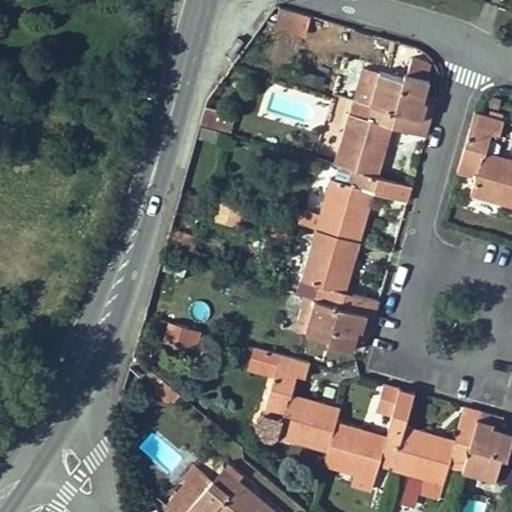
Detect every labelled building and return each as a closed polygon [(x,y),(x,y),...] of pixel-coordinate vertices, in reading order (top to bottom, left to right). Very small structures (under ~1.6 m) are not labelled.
[(306,32),(311,15),(280,6),(275,23),(306,32)] [(241,44),(234,39),(225,49),(232,56),(241,44)] [(408,72),(425,77),(429,61),(413,56),(408,72)] [(353,98),(371,103),(380,70),(362,66),(353,98)] [(404,77),(380,70),(371,103),(393,110),(405,113),(430,121),(435,105),(423,102),(425,94),(430,78),(425,77),(408,72),(406,71),(404,77)] [(437,98),(425,94),(423,102),(435,105),(437,98)] [(353,98),(349,111),(367,117),(371,103),(353,98)] [(382,148),(390,123),(393,110),(371,103),(367,117),(349,111),(338,147),(343,149),(339,164),(352,168),(375,175),(378,175),(386,149),(382,148)] [(233,114),(213,108),(209,124),(229,129),(233,114)] [(405,113),(393,110),(390,123),(401,127),(405,113)] [(470,127),(487,131),(500,135),(504,120),(475,111),(470,127)] [(426,136),(430,121),(405,113),(401,127),(400,129),(426,136)] [(217,140),(220,130),(200,124),(197,135),(217,140)] [(111,131),(108,143),(120,146),(124,129),(117,127),(117,132),(111,131)] [(470,127),(468,133),(485,137),(487,131),(470,127)] [(471,193),(506,204),(507,199),(511,200),(511,158),(508,157),(507,160),(480,153),(485,137),(468,133),(457,171),(475,176),(471,193)] [(343,149),(338,147),(334,163),(339,164),(343,149)] [(352,168),(339,164),(335,178),(348,183),(352,168)] [(367,215),(364,213),(371,189),(375,175),(352,168),(348,183),(335,178),(331,177),(320,213),(324,214),(320,229),(360,241),(367,215)] [(378,175),(375,175),(371,189),(382,192),(386,178),(378,175)] [(386,178),(382,192),(382,193),(407,200),(412,185),(386,178)] [(214,217),(238,222),(242,203),(218,198),(214,217)] [(324,214),(320,213),(316,228),(320,229),(324,214)] [(320,229),(316,228),(311,244),(315,245),(320,229)] [(311,244),(307,260),(301,279),(319,284),(315,298),(338,304),(342,290),(349,267),(352,267),(360,241),(320,229),(315,245),(311,244)] [(188,259),(194,237),(169,230),(163,252),(188,259)] [(288,275),(301,279),(307,260),(293,255),(288,275)] [(315,298),(319,284),(301,279),(298,293),(306,295),(315,298)] [(338,304),(349,307),(353,294),(342,290),(338,304)] [(353,294),(349,307),(375,315),(379,299),(354,292),(353,294)] [(297,328),(306,331),(315,298),(306,295),(297,328)] [(353,350),(357,335),(358,328),(370,331),(375,315),(349,307),(338,304),(315,298),(306,331),(329,338),(328,343),(353,350)] [(167,338),(178,341),(190,338),(193,327),(172,321),(167,338)] [(190,338),(178,341),(195,346),(200,329),(193,327),(190,338)] [(358,328),(357,335),(368,338),(370,331),(358,328)] [(257,367),(275,372),(275,373),(291,378),(293,372),(276,367),(281,352),(256,345),(252,361),(257,367)] [(276,367),(293,372),(306,376),(310,361),(281,352),(276,367)] [(157,383),(161,378),(133,354),(131,362),(157,383)] [(276,435),(313,445),(314,441),(329,446),(336,419),(340,406),(314,398),(313,401),(286,394),(291,378),(275,373),(264,412),(257,420),(258,430),(267,438),(273,438),(276,435)] [(180,393),(161,378),(157,383),(157,391),(168,400),(176,398),(180,393)] [(376,408),(393,413),(389,426),(403,431),(405,424),(415,391),(384,382),(376,408)] [(457,430),(472,435),(480,409),(464,405),(457,430)] [(462,469),(495,479),(499,464),(501,456),(507,457),(511,438),(511,431),(499,427),(492,426),(495,413),(480,409),(472,435),(469,446),(462,469)] [(492,426),(499,427),(503,415),(495,413),(492,426)] [(400,441),(386,437),(362,430),(363,427),(336,419),(329,446),(327,450),(325,459),(341,463),(340,468),(355,472),(375,477),(379,460),(394,464),(400,441)] [(408,472),(424,477),(443,483),(449,465),(462,469),(469,446),(454,442),(431,435),(432,431),(405,424),(403,431),(400,441),(394,464),(410,468),(408,472)] [(389,426),(386,437),(400,441),(403,431),(389,426)] [(469,446),(472,435),(457,430),(454,442),(469,446)] [(329,446),(314,441),(313,445),(327,450),(329,446)] [(324,463),(340,468),(341,463),(325,459),(324,463)] [(227,462),(213,478),(184,511),(277,511),(239,480),(243,475),(227,462)] [(184,476),(188,479),(199,466),(194,462),(184,476)] [(393,468),(408,472),(410,468),(394,464),(393,468)] [(511,467),(499,464),(495,479),(511,483),(511,467)] [(167,504),(176,511),(184,511),(213,478),(199,466),(188,479),(167,504)] [(372,488),(375,477),(355,472),(352,482),(372,488)] [(439,497),(443,483),(424,477),(419,491),(439,497)]
